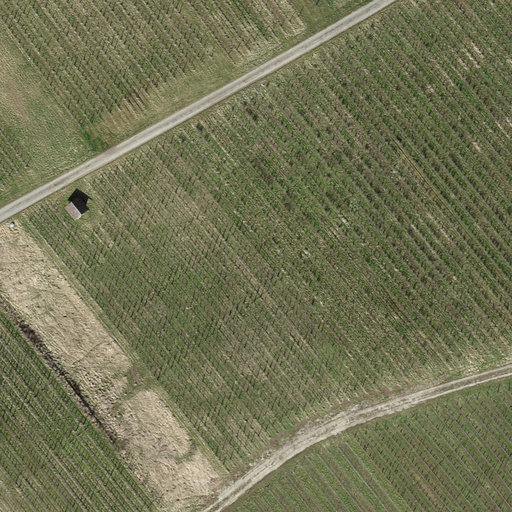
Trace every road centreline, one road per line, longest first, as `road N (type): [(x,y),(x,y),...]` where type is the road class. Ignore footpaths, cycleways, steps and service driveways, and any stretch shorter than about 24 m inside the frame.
road 1 (track): [(387,0),(0,216)]
road 2 (track): [(511,370),(307,441),(213,511)]
